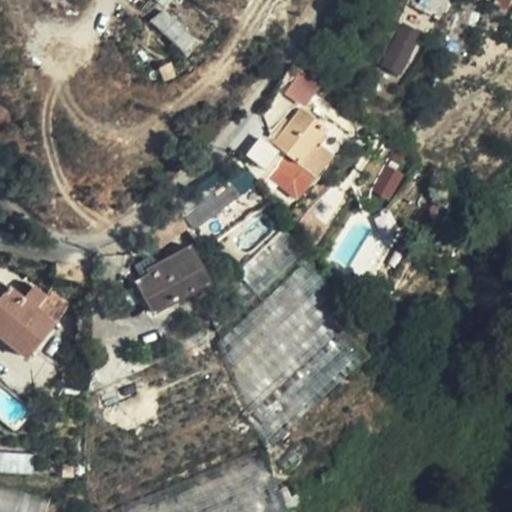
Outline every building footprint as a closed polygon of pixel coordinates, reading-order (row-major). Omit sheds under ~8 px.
[(404,22),(379,63),(400,75),(425,34),(404,22)] [(304,68),(286,90),(305,105),(323,83),(304,68)] [(318,141),(327,128),(301,110),(276,143),(290,154),(301,164),(318,141)] [(333,151),(318,141),(301,164),(290,154),(274,174),(300,193),(333,151)] [(242,169),(236,161),(221,177),(201,195),(183,210),(177,214),(187,228),(191,233),(238,198),(229,181),(242,169)] [(187,228),(177,214),(154,230),(151,232),(162,247),(187,228)] [(190,242),(163,258),(167,265),(144,278),(139,281),(158,314),(165,309),(171,321),(197,305),(193,295),(213,283),(190,242)] [(395,254),(378,244),(359,278),(376,288),(395,254)] [(167,265),(163,258),(158,248),(135,260),(144,278),(167,265)] [(307,261),(216,343),(269,444),(367,358),(344,326),(355,314),(307,261)] [(48,298),(38,289),(28,300),(23,296),(0,277),(0,321),(4,325),(0,330),(0,333),(31,358),(58,325),(39,310),(48,298)] [(28,300),(38,289),(33,285),(23,296),(28,300)] [(289,511),(261,446),(222,462),(236,511),(289,511)] [(0,466),(33,468),(33,453),(0,451),(0,466)] [(236,511),(222,462),(107,511),(236,511)] [(46,511),(51,496),(0,483),(0,511),(46,511)]
